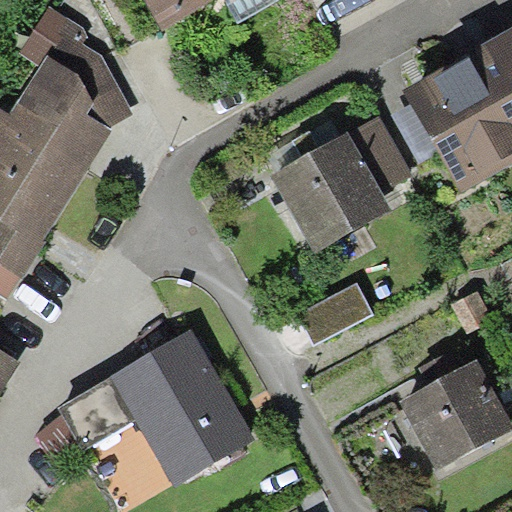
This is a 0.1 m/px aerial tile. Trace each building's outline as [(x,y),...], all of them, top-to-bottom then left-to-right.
[(278,2),(277,0),(147,0),(165,32),(220,0),(223,0),(238,25),(278,2)] [(137,117),(103,57),(85,46),(92,35),(73,23),(13,116),(0,107),(0,292),(7,297),(18,279),(23,282),(48,243),(45,241),(114,133),(111,132),(137,117)] [(511,35),(442,75),(408,94),(462,192),(511,164),(511,35)] [(309,162),(272,184),(315,257),(390,213),(379,195),(413,175),(381,120),(309,162)] [(358,288),(301,315),(316,348),(373,318),(358,288)] [(480,294),(452,307),(466,337),(494,323),(480,294)] [(195,336),(63,412),(85,452),(136,424),(173,488),(255,440),(228,394),(195,336)] [(0,392),(18,364),(0,352),(0,392)] [(439,385),(401,407),(441,478),(511,438),(511,430),(476,365),(439,385)]
